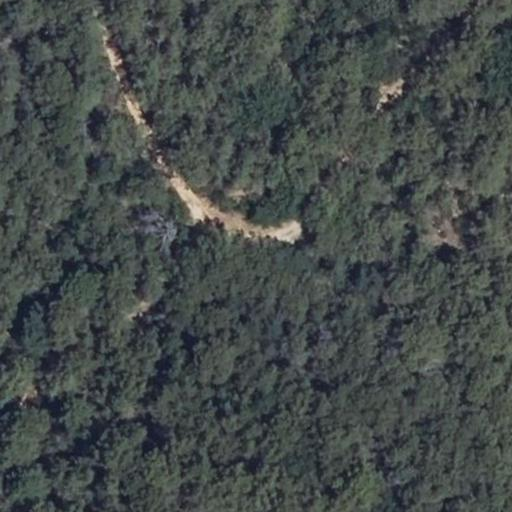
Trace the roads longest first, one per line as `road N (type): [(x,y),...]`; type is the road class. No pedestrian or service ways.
road 1 (track): [(141,0),(224,200),(1,511)]
road 2 (track): [(224,200),(290,221),(482,0)]
